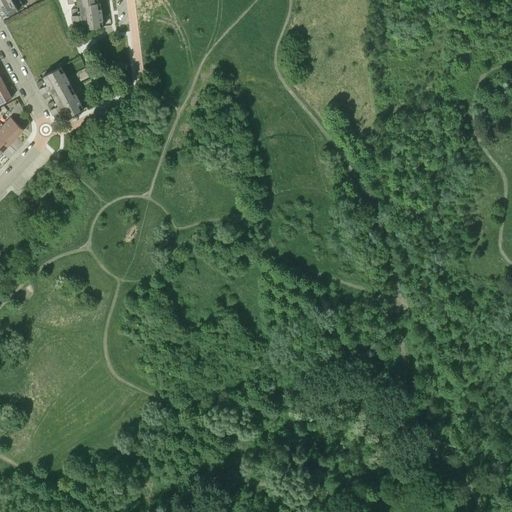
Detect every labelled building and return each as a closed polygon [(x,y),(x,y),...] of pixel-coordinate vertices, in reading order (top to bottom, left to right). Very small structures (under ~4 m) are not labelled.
[(0,14),(2,19),(18,10),(12,0),(0,6),(0,14)] [(80,26),(79,23),(82,23),(83,29),(104,26),(101,2),(98,2),(98,3),(80,6),(80,11),(78,11),(78,8),(71,9),(73,27),(80,26)] [(54,97),(73,87),(61,66),(43,76),(45,82),(43,83),(42,80),(36,83),(45,99),(50,96),(49,94),(51,92),(54,97)] [(62,117),(60,114),(62,113),(65,118),(84,109),(73,87),(54,97),(57,102),(54,104),(53,101),(47,104),(56,120),(62,117)] [(0,92),(0,104),(12,98),(7,88),(0,92)] [(3,125),(16,137),(24,129),(11,117),(3,125)] [(0,128),(0,137),(9,145),(16,137),(3,125),(0,128)] [(0,152),(1,153),(9,145),(0,137),(0,152)]
